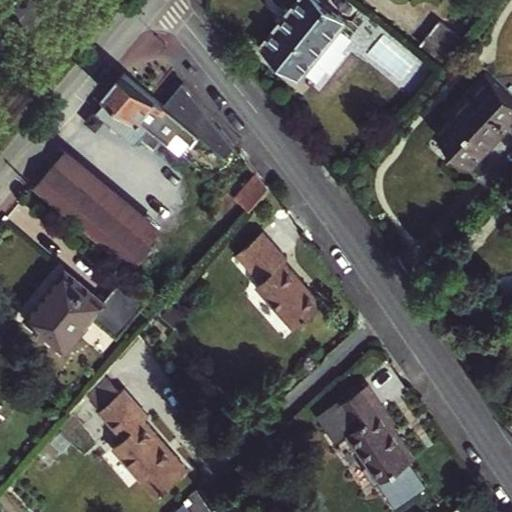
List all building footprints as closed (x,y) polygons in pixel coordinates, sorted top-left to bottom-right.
[(322,0),(300,0),(265,44),(301,74),(306,68),(317,77),(327,65),(331,68),(348,49),(343,45),(353,33),(342,24),(346,20),(322,0)] [(423,1),(401,28),(430,51),(452,25),(423,1)] [(455,117),(441,133),(473,162),(509,123),(511,126),(511,93),(486,70),(471,87),(477,93),(455,117)] [(190,144),(192,147),(202,135),(164,105),(124,72),(109,92),(114,96),(151,128),(182,153),(190,144)] [(185,82),(164,105),(202,135),(227,157),(236,145),(185,82)] [(477,93),(471,87),(449,110),(455,117),(477,93)] [(151,128),(114,96),(101,111),(139,143),(151,128)] [(190,144),(182,153),(185,155),(192,147),(190,144)] [(137,231),(118,254),(134,267),(153,244),(166,228),(120,190),(74,151),(61,167),(137,231)] [(137,231),(61,167),(42,190),(118,254),(137,231)] [(259,173),(236,197),(250,211),(270,188),(259,173)] [(264,285),(260,289),(299,332),(326,307),(287,264),(289,262),(266,236),(241,259),(264,285)] [(105,300),(69,269),(31,312),(70,346),(99,312),(122,332),(149,301),(123,279),(105,300)] [(88,394),(100,409),(123,392),(111,376),(88,394)] [(398,421),(371,382),(344,401),(342,399),(321,413),(340,440),(350,433),(370,463),(366,466),(378,482),(382,479),(399,506),(430,485),(413,460),(417,458),(394,424),(398,421)] [(100,409),(99,410),(121,438),(111,446),(152,497),(183,473),(143,422),(147,419),(124,391),(123,392),(100,409)] [(187,511),(181,503),(170,511),(187,511)]
